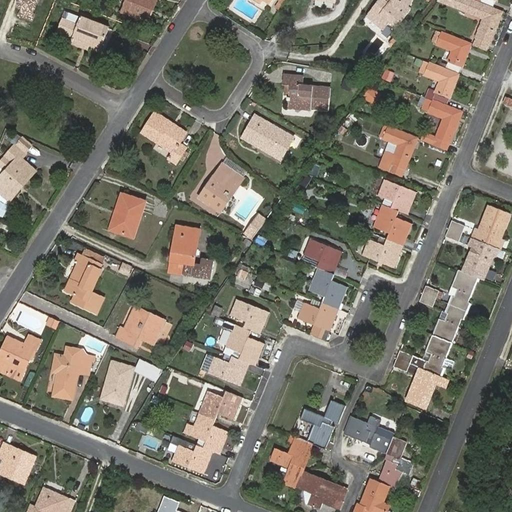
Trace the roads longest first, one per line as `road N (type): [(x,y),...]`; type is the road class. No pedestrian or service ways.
road 1 (residential): [(132,102),(0,320)]
road 2 (residential): [(0,403),(232,497)]
road 3 (residential): [(147,78),(204,113),(231,106),(255,66),(255,46),(193,4)]
road 4 (residential): [(232,497),(301,337),(349,357)]
road 5 (residential): [(431,511),(511,305)]
road 6 (residential): [(370,365),(334,444),(362,472),(349,511)]
road 7 (residential): [(0,43),(132,102)]
road 8 (residential): [(417,292),(466,177)]
road 9 (residential): [(417,292),(380,278),(349,357)]
road 10 (residential): [(466,177),(511,61)]
